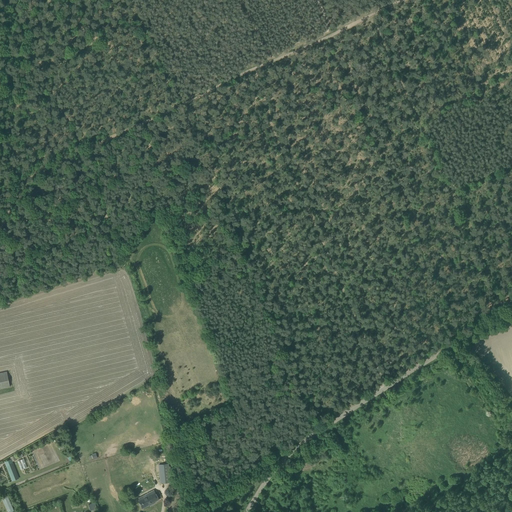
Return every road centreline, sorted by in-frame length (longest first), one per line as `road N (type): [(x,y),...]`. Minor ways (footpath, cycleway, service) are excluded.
road 1 (track): [(0,191),(404,0)]
road 2 (unclassified): [(245,511),(293,449),(511,315)]
road 3 (track): [(182,511),(185,473),(169,364),(132,260)]
road 4 (track): [(10,0),(80,151)]
